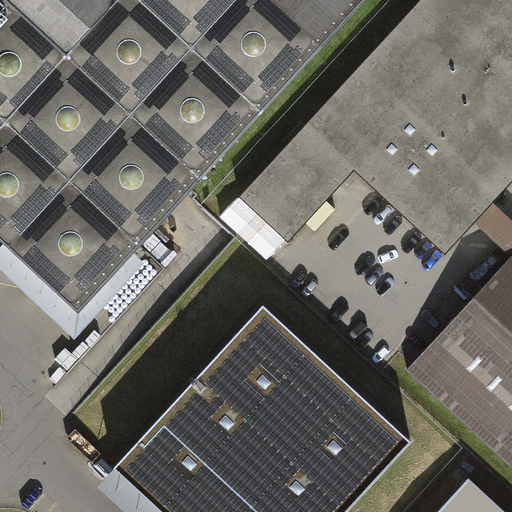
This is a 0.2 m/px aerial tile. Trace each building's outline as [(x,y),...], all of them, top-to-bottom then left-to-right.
[(0,0),(0,244),(79,317),(178,209),(369,0),(0,0)] [(511,184),(511,0),(423,0),(243,195),(289,237),(354,166),(449,253),(511,184)] [(511,248),(398,376),(511,476),(511,248)] [(252,319),(103,482),(136,511),(347,511),(400,454),(252,319)] [(444,511),(510,511),(476,479),(444,511)]
